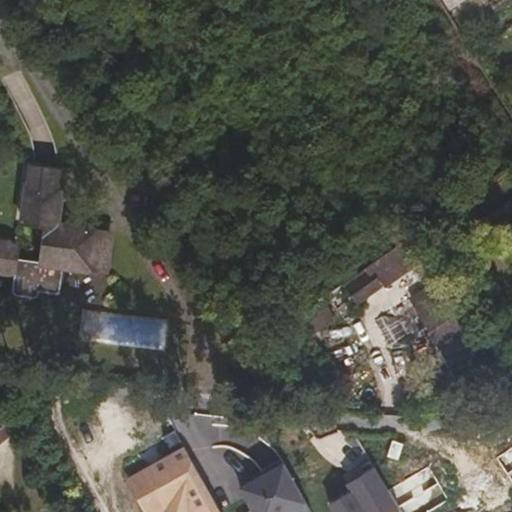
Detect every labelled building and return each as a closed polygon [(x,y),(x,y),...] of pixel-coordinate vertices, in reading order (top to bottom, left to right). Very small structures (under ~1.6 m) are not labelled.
[(0,242),(0,270),(11,272),(8,291),(10,295),(32,297),(34,291),(54,294),(58,265),(99,270),(104,233),(81,229),(52,225),(58,172),(26,168),(18,221),(42,225),(38,261),(13,258),(13,254),(5,243),(0,242)] [(383,280),(422,252),(408,232),(369,259),(383,280)] [(356,300),(383,280),(369,259),(361,265),(365,271),(346,284),(356,300)] [(410,296),(430,325),(426,329),(437,345),(458,329),(427,285),(410,296)] [(324,297),(298,313),(311,334),(337,318),(324,297)] [(453,344),(477,376),(485,369),(463,337),(453,344)] [(334,349),(336,370),(370,367),(368,346),(334,349)] [(0,430),(4,435),(10,431),(0,420),(0,430)] [(219,511),(184,447),(125,479),(142,511),(162,511),(165,510),(165,511),(219,511)] [(283,464),(238,490),(251,511),(296,511),(306,506),(283,464)] [(328,502),(333,511),(395,511),(400,510),(377,466),(345,483),(349,491),(328,502)]
